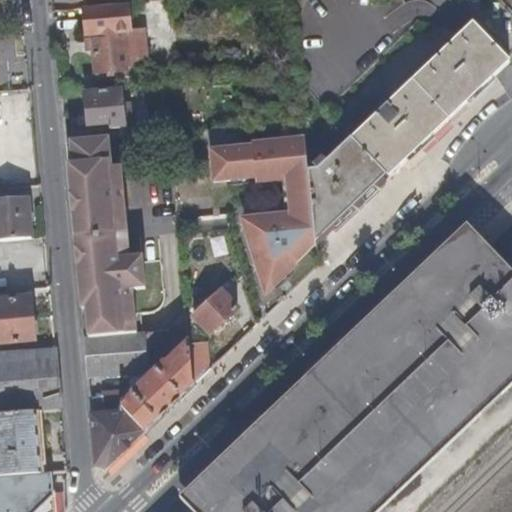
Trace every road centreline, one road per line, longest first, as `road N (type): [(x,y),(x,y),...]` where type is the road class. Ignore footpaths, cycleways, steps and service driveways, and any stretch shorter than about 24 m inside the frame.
road 1 (residential): [(511,110),(472,147),(448,190),(109,511)]
road 2 (residential): [(37,0),(88,511)]
road 3 (residential): [(154,511),(511,168)]
